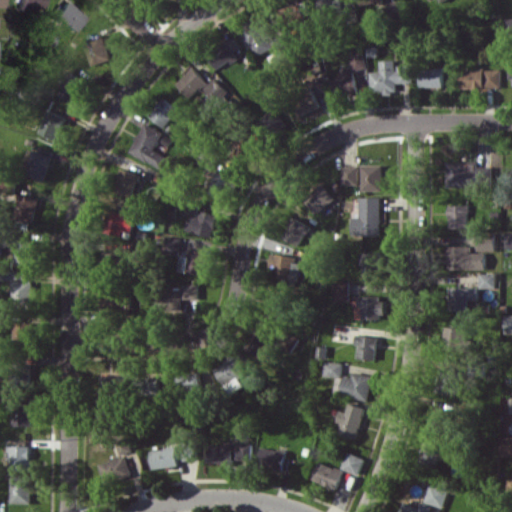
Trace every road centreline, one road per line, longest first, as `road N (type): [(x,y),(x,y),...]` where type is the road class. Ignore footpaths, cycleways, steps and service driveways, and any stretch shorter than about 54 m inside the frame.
road 1 (residential): [(73,343),(214,335),(236,302),(241,235),(276,175),(317,141),(362,125),(511,123)]
road 2 (residential): [(159,45),(87,168),(72,222),(70,511)]
road 3 (residential): [(414,126),(420,293),(404,407),(366,511)]
road 4 (residential): [(132,511),(211,496),(302,511)]
